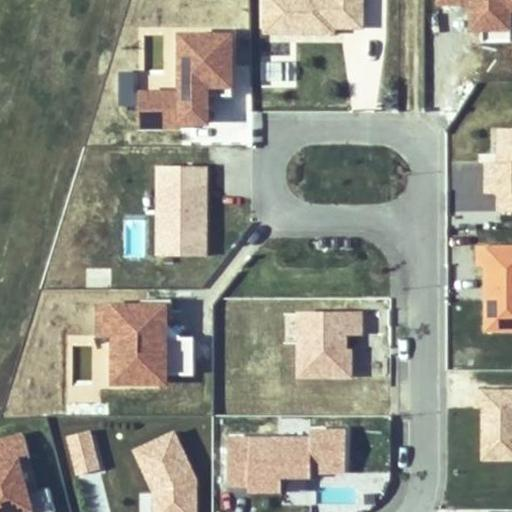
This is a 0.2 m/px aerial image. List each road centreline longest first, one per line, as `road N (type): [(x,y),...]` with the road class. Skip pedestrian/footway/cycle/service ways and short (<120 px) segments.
road 1 (residential): [(423,225),(424,133),(279,131),(278,223)]
road 2 (residential): [(409,511),(422,492),(423,225)]
road 3 (residential): [(278,223),(423,225)]
